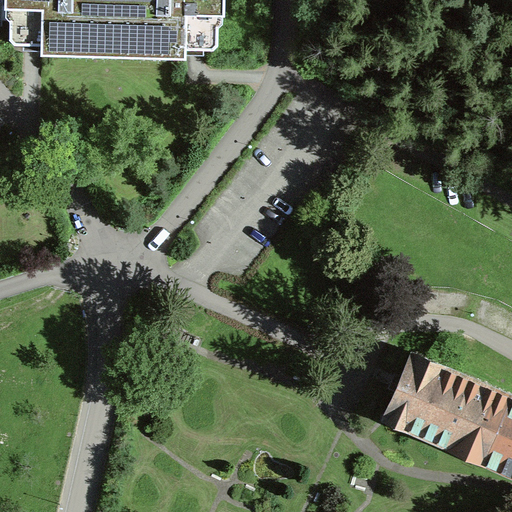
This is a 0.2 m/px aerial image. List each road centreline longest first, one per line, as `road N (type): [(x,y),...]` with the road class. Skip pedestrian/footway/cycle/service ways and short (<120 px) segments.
road 1 (residential): [(104,263),(130,257),(181,216),(278,68)]
road 2 (unclassified): [(278,68),(511,200)]
road 3 (unclassified): [(73,511),(106,374),(104,263)]
road 4 (residential): [(104,263),(80,207),(0,98)]
